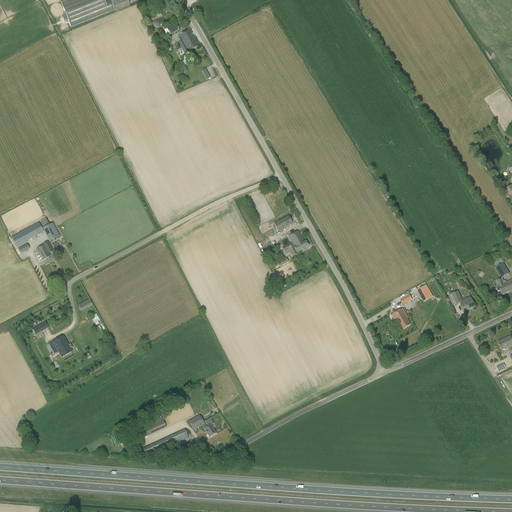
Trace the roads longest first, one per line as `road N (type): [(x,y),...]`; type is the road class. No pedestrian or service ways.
road 1 (motorway): [(511,499),(0,467)]
road 2 (motorway): [(0,480),(500,511)]
road 3 (unclassified): [(280,175),(73,279),(70,297)]
road 4 (unclassified): [(385,371),(280,175)]
road 5 (unclassified): [(280,175),(180,0)]
road 6 (unclassified): [(242,445),(385,371)]
road 7 (unclassified): [(511,313),(385,371)]
